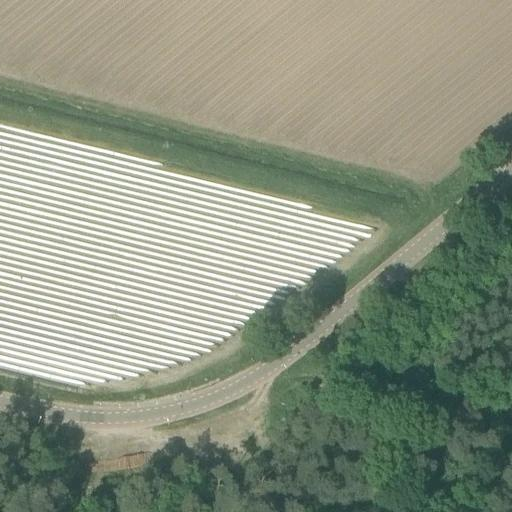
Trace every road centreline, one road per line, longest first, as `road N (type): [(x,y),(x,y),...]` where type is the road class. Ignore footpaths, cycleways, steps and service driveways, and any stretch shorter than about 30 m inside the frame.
road 1 (tertiary): [(0,398),(96,420),(154,416),(249,384),(511,169)]
road 2 (track): [(251,415),(395,439),(511,445)]
road 3 (track): [(96,420),(143,444),(192,447),(221,439)]
